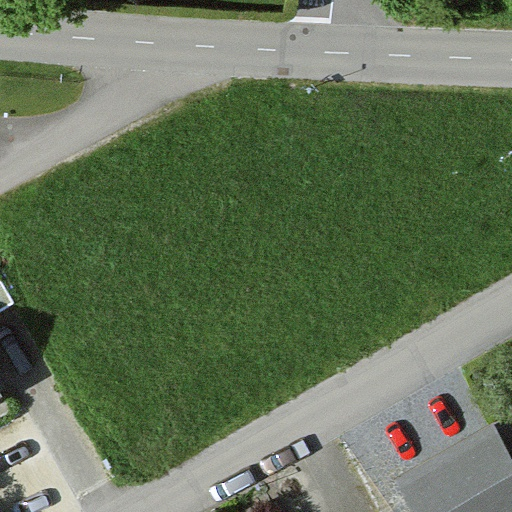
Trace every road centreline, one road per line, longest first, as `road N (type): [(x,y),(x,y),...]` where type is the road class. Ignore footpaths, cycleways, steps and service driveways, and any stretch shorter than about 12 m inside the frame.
road 1 (residential): [(511,304),(149,511)]
road 2 (residential): [(136,44),(131,91),(121,106),(0,178)]
road 3 (unclassified): [(136,44),(324,53)]
road 4 (unclassified): [(324,53),(511,59)]
road 5 (unclassified): [(0,30),(136,44)]
